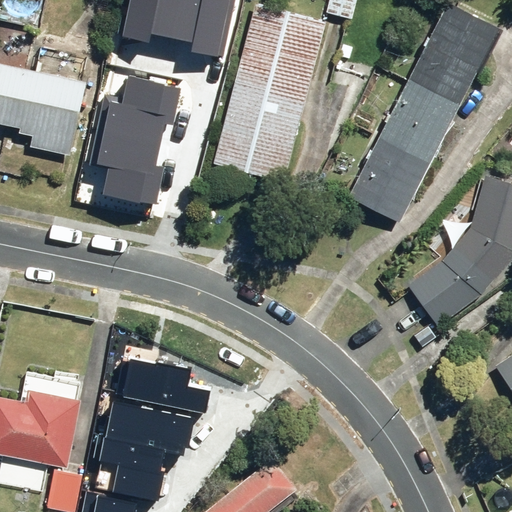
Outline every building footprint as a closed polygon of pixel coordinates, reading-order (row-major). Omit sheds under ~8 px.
[(191,50),(223,57),(235,0),(131,0),(124,36),(150,42),(152,33),(192,42),(191,50)] [(348,199),(396,223),(491,31),(444,8),(348,199)] [(214,168),(281,184),(320,26),(253,10),(214,168)] [(80,85),(0,70),(0,133),(28,138),(26,150),(67,157),(80,85)] [(182,87),(129,76),(124,99),(106,95),(90,165),(109,169),(103,195),(156,207),(164,167),(156,165),(165,124),(174,126),(182,87)] [(434,329),(476,302),(509,259),(511,248),(511,188),(480,180),(466,231),(435,266),(407,287),(434,329)] [(511,352),(487,370),(511,404),(511,352)] [(123,398),(207,415),(212,392),(188,387),(191,371),(131,359),(131,362),(123,361),(116,394),(124,395),(123,398)] [(0,399),(0,455),(63,469),(77,403),(22,392),(20,404),(0,399)] [(187,453),(194,418),(113,402),(106,438),(104,437),(100,460),(119,464),(113,492),(158,501),(164,472),(160,471),(164,449),(187,453)] [(202,511),(266,511),(292,491),(266,460),(202,511)] [(98,494),(86,491),(81,511),(134,511),(136,503),(98,495),(98,494)]
